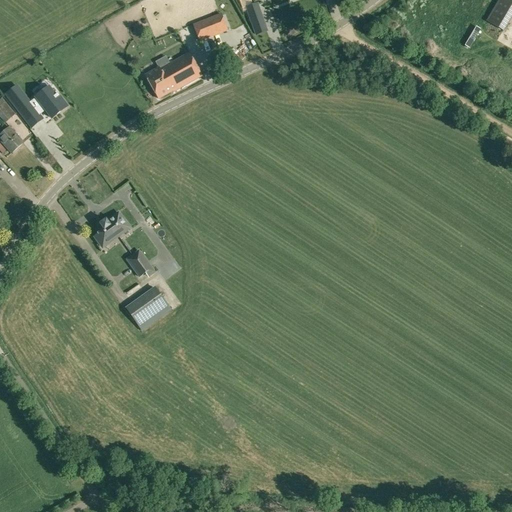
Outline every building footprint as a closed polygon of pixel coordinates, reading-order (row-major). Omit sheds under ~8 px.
[(511,0),(499,0),(486,22),(503,32),(511,17),(511,0)] [(262,18),(257,4),(246,8),(251,22),(262,18)] [(221,13),(193,24),(200,40),(227,30),(221,13)] [(173,92),(201,77),(188,53),(160,69),(159,67),(145,75),(159,99),(173,91),(173,92)] [(44,121),(17,87),(6,95),(32,130),(44,121)] [(50,89),(37,100),(53,121),(68,109),(59,96),(57,98),(50,89)] [(0,116),(5,123),(15,114),(4,102),(1,106),(0,106),(0,116)] [(0,140),(12,153),(24,143),(10,127),(0,135),(0,140)] [(94,237),(102,248),(130,228),(127,225),(126,223),(125,221),(124,220),(123,219),(122,218),(121,217),(119,213),(107,222),(106,220),(99,224),(104,230),(94,237)] [(139,277),(152,269),(142,255),(136,260),(133,256),(127,260),(139,277)] [(142,331),(172,310),(155,287),(125,308),(142,331)]
